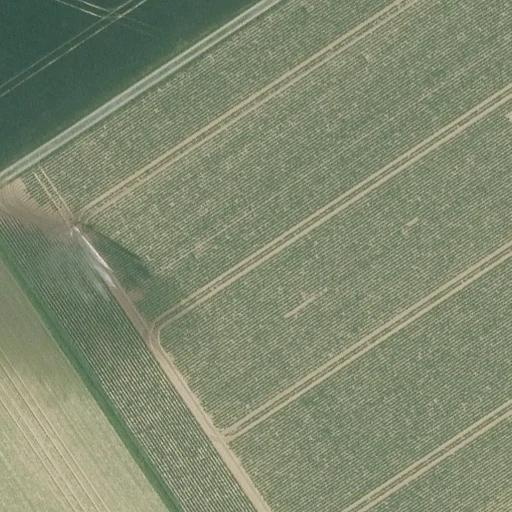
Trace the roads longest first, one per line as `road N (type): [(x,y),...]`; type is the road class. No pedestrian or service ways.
road 1 (track): [(279,0),(0,187)]
road 2 (track): [(0,246),(175,511)]
